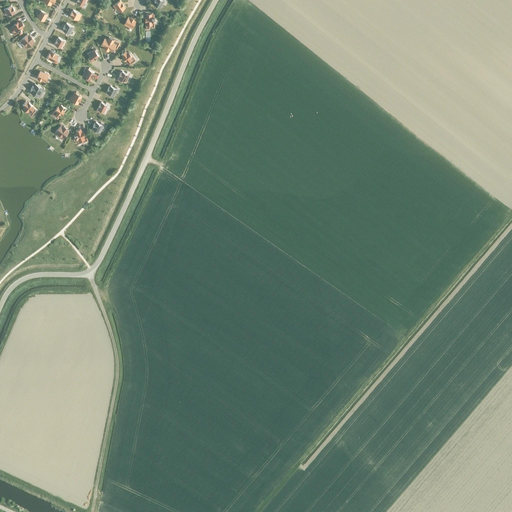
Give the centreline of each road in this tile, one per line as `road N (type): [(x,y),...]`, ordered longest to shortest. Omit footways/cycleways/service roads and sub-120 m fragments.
road 1 (unclassified): [(89,272),(215,0)]
road 2 (unclassified): [(93,505),(117,364),(89,272)]
